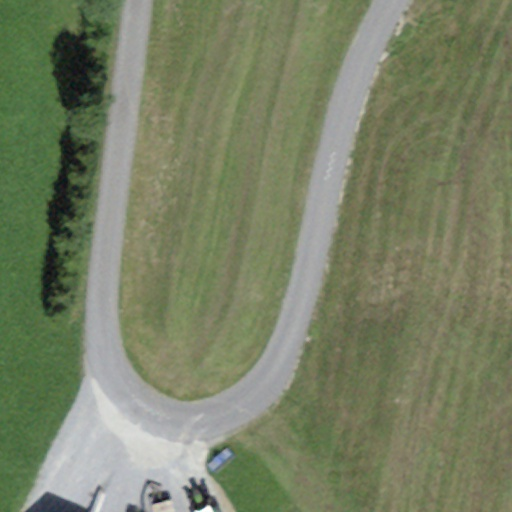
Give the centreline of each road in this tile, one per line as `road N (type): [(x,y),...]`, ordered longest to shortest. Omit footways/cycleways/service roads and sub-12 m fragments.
road 1 (unclassified): [(135,0),(102,306),(122,391),(179,433),(238,413),(287,340),(342,117),(391,0)]
road 2 (track): [(122,391),(63,511)]
